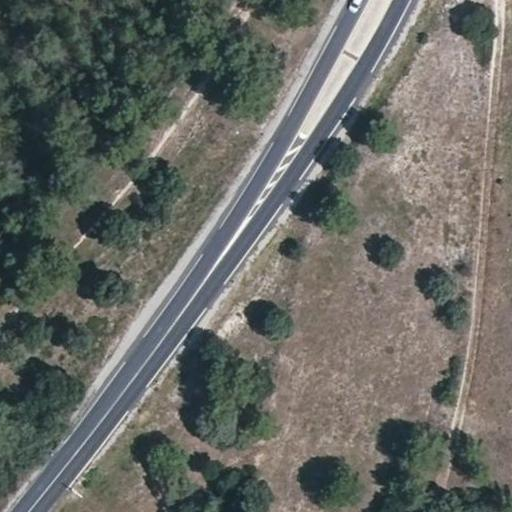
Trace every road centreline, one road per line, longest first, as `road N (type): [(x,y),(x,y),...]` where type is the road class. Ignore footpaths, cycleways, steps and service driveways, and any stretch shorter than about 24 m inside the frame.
road 1 (track): [(499,0),(485,224),(434,511)]
road 2 (primary): [(138,375),(282,186),(403,0)]
road 3 (primary): [(358,0),(138,375)]
road 4 (primary): [(30,511),(138,375)]
